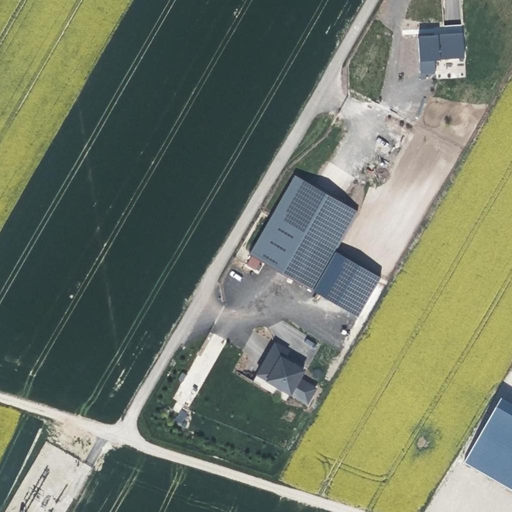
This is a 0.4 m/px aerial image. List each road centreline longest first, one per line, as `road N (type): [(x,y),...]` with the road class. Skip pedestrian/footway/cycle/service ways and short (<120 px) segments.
road 1 (unclassified): [(58,511),(91,455),(115,436),(372,0)]
road 2 (track): [(354,511),(0,399)]
